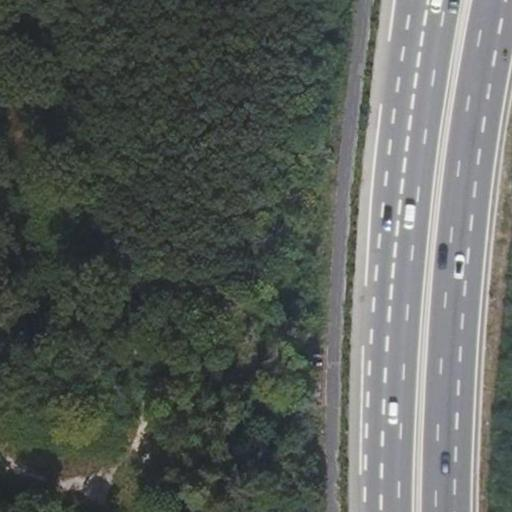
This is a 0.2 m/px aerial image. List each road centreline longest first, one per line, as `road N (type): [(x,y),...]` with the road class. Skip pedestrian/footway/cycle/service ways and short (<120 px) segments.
road 1 (trunk): [(445,511),(459,235),(493,0)]
road 2 (trunk): [(431,0),(400,229),(389,511)]
